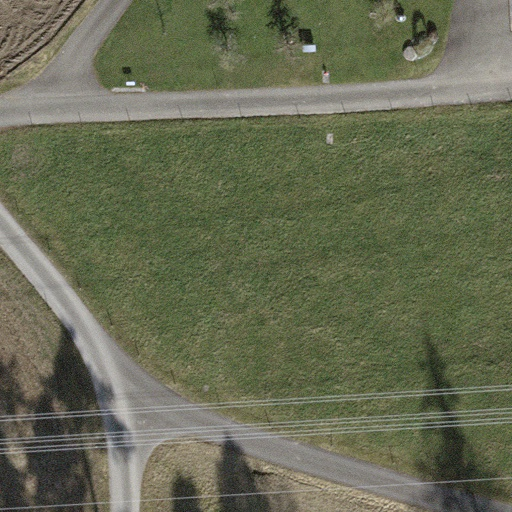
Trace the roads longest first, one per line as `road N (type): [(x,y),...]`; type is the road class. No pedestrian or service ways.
road 1 (track): [(511,86),(0,108)]
road 2 (track): [(126,404),(503,511)]
road 3 (track): [(0,222),(65,305),(126,404),(135,511)]
road 4 (track): [(122,0),(33,109)]
